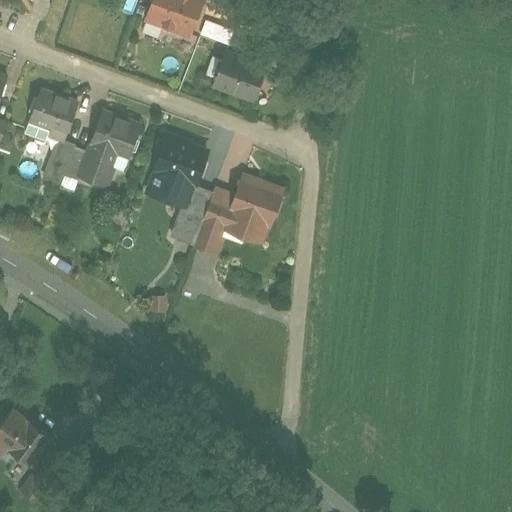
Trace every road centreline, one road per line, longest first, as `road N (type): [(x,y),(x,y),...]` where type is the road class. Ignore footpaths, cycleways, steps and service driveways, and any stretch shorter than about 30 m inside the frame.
road 1 (tertiary): [(0,260),(132,343),(278,462)]
road 2 (residential): [(0,39),(307,151)]
road 3 (residential): [(278,462),(298,321),(307,151)]
road 4 (residential): [(307,151),(265,0)]
